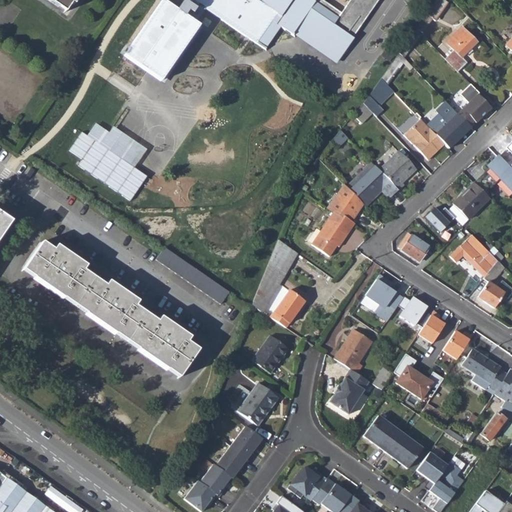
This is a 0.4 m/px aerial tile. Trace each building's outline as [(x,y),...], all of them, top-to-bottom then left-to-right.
[(51,0),(66,10),(72,0),(51,0)] [(161,0),(123,55),(160,81),(198,26),(190,20),(184,16),(161,0)] [(195,0),(194,1),(200,5),(255,43),(275,13),(271,10),(256,0),(195,0)] [(277,0),(271,10),(275,13),(285,0),(277,0)] [(322,0),(311,0),(336,16),(340,11),(322,0)] [(347,0),(340,11),(336,16),(331,23),(352,38),(377,0),(347,0)] [(434,21),(447,3),(443,0),(435,0),(416,29),(422,33),(431,19),(434,21)] [(184,16),(190,20),(200,5),(194,1),(184,16)] [(461,57),(476,43),(461,28),(445,42),(453,50),(450,53),(447,56),(444,59),(457,72),(466,63),(461,57)] [(415,29),(399,53),(402,57),(421,35),(415,29)] [(402,63),(409,70),(412,67),(402,57),(399,53),(396,57),(402,63)] [(396,57),(381,79),(386,85),(402,63),(396,57)] [(381,79),(363,104),(372,113),(393,92),(386,85),(381,79)] [(468,104),(457,114),(470,127),(474,123),(472,121),(488,107),(476,95),(478,93),(469,84),(458,94),(468,104)] [(132,199),(147,174),(110,151),(122,131),(115,126),(127,106),(99,89),(76,126),(82,130),(70,150),(83,158),(78,166),(132,199)] [(363,104),(353,115),(361,124),(372,113),(363,104)] [(423,107),(415,114),(420,119),(428,128),(433,123),(427,115),(429,113),(423,107)] [(472,121),(474,123),(489,109),(488,107),(472,121)] [(452,109),(435,126),(452,144),(470,127),(457,114),(452,109)] [(444,145),(428,128),(420,119),(403,135),(427,160),(444,145)] [(511,171),(511,150),(507,146),(497,156),(498,157),(511,171)] [(378,170),(390,183),(397,191),(403,185),(401,183),(415,170),(398,152),(378,170)] [(350,160),(358,167),(363,161),(355,154),(350,160)] [(511,171),(498,157),(473,184),(489,199),(492,196),(488,191),(499,179),(511,192),(511,171)] [(371,163),(345,187),(363,205),(365,207),(390,183),(378,170),(371,163)] [(468,220),(489,199),(473,184),(462,194),(463,195),(453,205),(468,220)] [(338,216),(339,214),(351,222),(363,205),(345,187),(343,185),(327,208),(332,212),(338,216)] [(450,223),(454,219),(447,211),(435,199),(430,204),(450,223)] [(454,219),(462,226),(468,220),(453,205),(447,211),(454,219)] [(332,212),(310,245),(329,257),(336,246),(338,248),(354,224),(351,222),(339,214),(338,216),(332,212)] [(0,215),(0,235),(9,222),(0,215)] [(418,262),(428,247),(407,234),(397,248),(418,262)] [(487,252),(483,248),(470,235),(468,237),(449,256),(455,263),(462,256),(484,278),(497,261),(487,252)] [(277,241),(267,265),(283,276),(296,254),(277,241)] [(166,370),(168,367),(180,375),(197,350),(185,342),(188,338),(159,318),(156,322),(133,306),(137,302),(107,282),(104,286),(82,271),(85,266),(55,246),(52,251),(41,243),(24,267),(35,275),(33,278),(63,298),(64,296),(87,312),(86,314),(114,334),(116,331),(139,347),(137,350),(166,370)] [(483,248),(487,252),(493,247),(490,244),(489,245),(487,243),(483,248)] [(503,258),(493,247),(487,252),(497,261),(498,263),(503,258)] [(156,261),(223,302),(231,289),(163,248),(156,261)] [(498,263),(503,268),(508,263),(503,258),(498,263)] [(484,278),(483,279),(487,282),(479,295),(484,298),(482,301),(493,308),(502,295),(506,298),(511,290),(501,281),(499,284),(498,283),(496,285),(497,286),(496,288),(490,284),(503,268),(498,263),(497,261),(484,278)] [(267,265),(251,306),(262,313),(283,276),(267,265)] [(374,299),(377,301),(396,314),(409,296),(410,296),(390,282),(379,298),(376,296),(374,299)] [(288,291),(269,317),(285,328),(304,302),(288,291)] [(418,293),(414,299),(432,312),(437,305),(418,293)] [(439,317),(432,312),(417,335),(431,344),(443,326),(436,321),(439,317)] [(352,331),(333,359),(350,370),(356,374),(361,366),(358,363),(371,343),(352,331)] [(455,360),(470,337),(463,332),(461,337),(454,332),(442,351),(455,360)] [(269,336),(251,360),(269,374),(287,349),(269,336)] [(485,390),(486,388),(494,393),(506,375),(499,370),(500,368),(471,350),(461,366),(475,375),(471,381),(485,390)] [(395,383),(408,392),(418,375),(410,370),(415,362),(405,355),(392,373),(399,377),(395,383)] [(382,368),(372,385),(381,391),(392,374),(382,368)] [(356,374),(350,370),(339,387),(337,385),(332,393),(334,395),(328,403),(347,415),(369,383),(356,374)] [(511,372),(509,370),(506,375),(494,393),(494,394),(505,401),(501,407),(502,408),(505,410),(507,411),(511,412),(511,372)] [(424,394),(431,398),(443,380),(432,373),(427,380),(418,375),(408,392),(420,400),(424,394)] [(256,383),(236,411),(255,426),(267,409),(269,410),(278,399),(256,383)] [(426,404),(420,413),(442,427),(448,419),(426,404)] [(472,414),(465,424),(471,428),(478,418),(472,414)] [(490,421),(480,434),(489,441),(504,420),(502,419),(498,416),(495,414),(490,421)] [(377,417),(362,437),(384,453),(399,433),(377,417)] [(244,427),(214,467),(231,479),(261,439),(244,427)] [(444,432),(461,443),(464,439),(447,428),(444,432)] [(399,433),(384,453),(407,470),(421,449),(399,433)] [(489,447),(484,453),(497,462),(502,456),(489,447)] [(429,452),(416,470),(434,484),(448,465),(429,452)] [(500,459),(496,466),(505,471),(509,465),(500,459)] [(448,465),(434,484),(429,490),(439,498),(433,508),(438,511),(441,511),(464,480),(457,475),(462,470),(450,461),(448,465)] [(312,501),(313,499),(326,480),(304,465),(288,488),(301,498),(303,495),(312,501)] [(213,466),(200,484),(218,497),(220,499),(225,492),(223,490),(231,479),(213,466)] [(332,511),(337,511),(338,511),(350,495),(351,494),(328,478),(326,480),(313,499),(332,511)] [(0,487),(0,511),(41,511),(45,507),(7,479),(0,487)] [(200,484),(198,483),(185,501),(200,511),(203,511),(211,503),(213,504),(218,497),(200,484)] [(480,511),(483,509),(486,511),(498,511),(505,504),(485,490),(468,511),(480,511)] [(298,511),(300,509),(281,495),(276,503),(278,504),(272,511),(298,511)] [(366,511),(355,503),(356,501),(350,495),(338,511),(366,511)] [(511,511),(511,505),(507,501),(505,504),(498,511),(511,511)]
